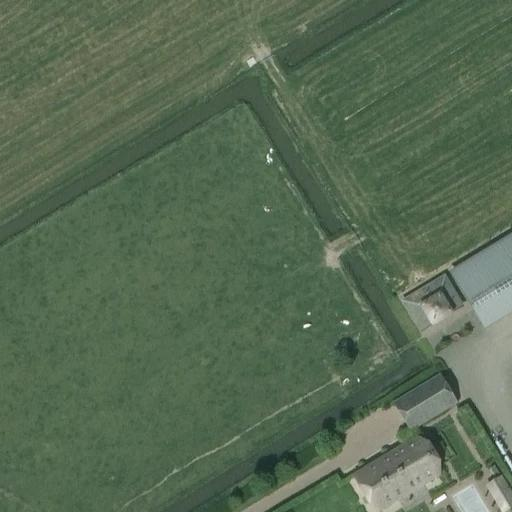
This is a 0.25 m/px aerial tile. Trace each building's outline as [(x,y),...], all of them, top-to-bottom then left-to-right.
[(511,239),(451,276),(484,330),(511,313),(511,239)] [(420,335),(439,362),(477,340),(459,311),(420,335)] [(456,404),(440,378),(395,405),(410,431),(456,404)] [(438,477),(416,439),(353,477),(373,511),(380,511),(398,501),(392,491),(418,476),(424,486),(438,477)] [(511,494),(500,474),(483,485),(499,511),(502,511),(511,506),(511,494)]
